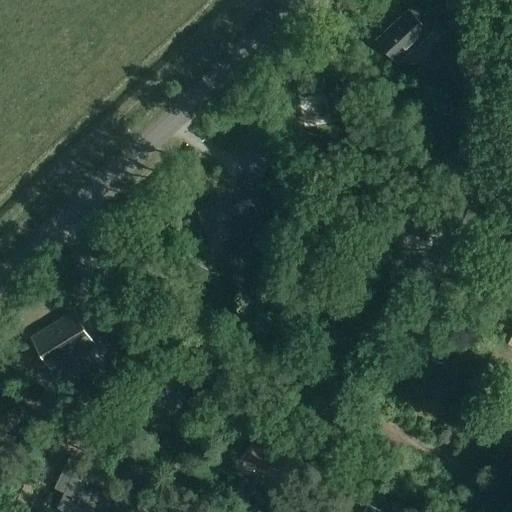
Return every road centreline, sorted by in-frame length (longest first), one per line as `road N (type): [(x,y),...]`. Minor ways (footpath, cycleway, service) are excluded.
road 1 (track): [(511,504),(74,211)]
road 2 (tertiary): [(0,280),(301,0)]
